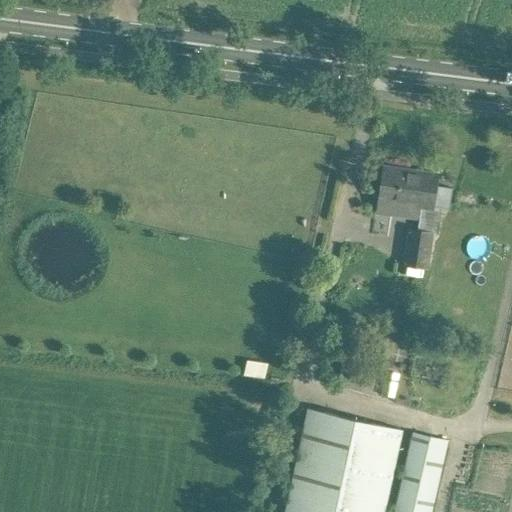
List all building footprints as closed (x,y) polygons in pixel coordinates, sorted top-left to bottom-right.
[(384,166),(379,200),(418,207),(414,231),(406,229),(400,264),(427,268),(432,234),(437,234),(440,210),(449,211),(452,188),(435,185),(437,174),(384,166)] [(511,185),(474,180),(466,233),(483,236),(488,199),(511,203),(511,193),(511,185)] [(260,351),(257,367),(278,371),(281,355),(260,351)] [(384,511),(402,429),(307,408),(284,511),(384,511)] [(413,432),(393,511),(433,511),(451,441),(413,432)]
